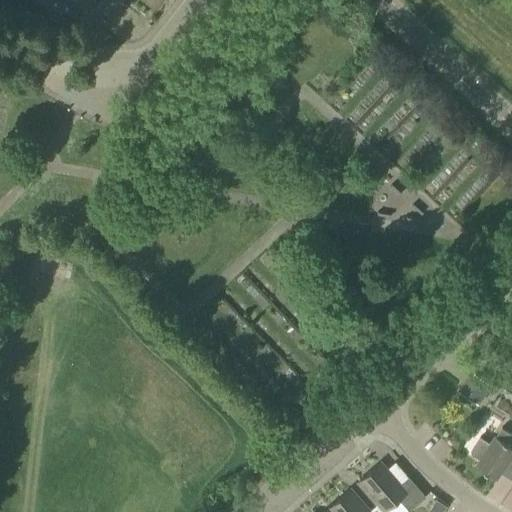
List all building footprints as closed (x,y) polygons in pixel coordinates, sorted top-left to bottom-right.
[(25,8),(28,0),(4,0),(25,8)] [(52,0),(28,0),(25,8),(47,16),(52,0)] [(98,25),(116,0),(81,0),(76,7),(86,15),(98,25)] [(491,365),(491,353),(480,353),(480,365),(491,365)] [(479,405),(492,384),(471,370),(458,391),(479,405)] [(511,431),(511,433),(502,427),(496,436),(495,436),(491,442),(480,436),(471,450),(472,455),(476,457),(480,459),(476,465),(496,478),(510,457),(511,458),(511,431)] [(382,511),(384,510),(397,498),(403,506),(408,511),(415,505),(424,496),(408,477),(399,485),(379,463),(358,482),(377,504),(382,511)] [(382,511),(377,504),(368,511),(349,490),(328,508),(331,511),(385,511),(384,510),(382,511)] [(441,511),(446,506),(435,499),(431,506),(440,511),(441,511)]
